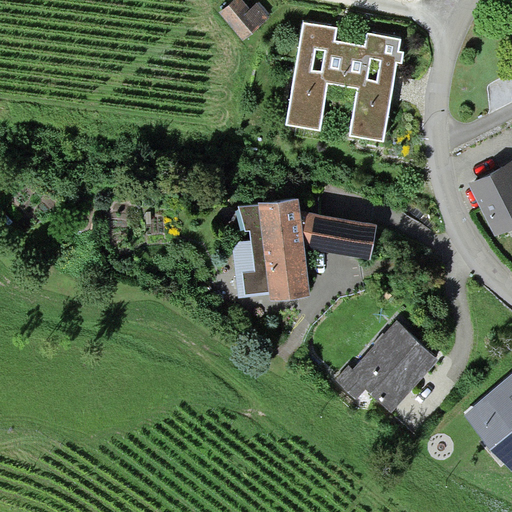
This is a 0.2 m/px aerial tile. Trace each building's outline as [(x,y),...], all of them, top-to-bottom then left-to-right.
[(244,7),(237,0),(227,0),(215,11),(238,37),(264,15),(251,0),(244,7)] [(336,22),(304,17),(288,114),(321,119),(323,108),(356,113),(354,123),(383,127),(399,33),(367,28),(365,42),(334,36),(336,22)] [(511,157),(469,180),(496,230),(511,221),(511,157)] [(375,217),(299,206),(296,188),(258,192),(259,199),(238,202),(246,224),(251,223),(252,234),(239,236),(234,247),(239,294),(310,285),(305,245),(369,256),(375,217)] [(435,349),(397,316),(355,364),(351,360),(336,377),(356,394),(366,381),(390,402),(435,349)] [(511,373),(469,411),(511,459),(511,373)]
